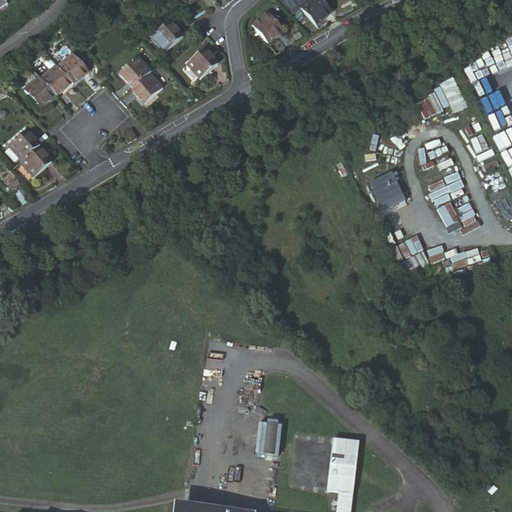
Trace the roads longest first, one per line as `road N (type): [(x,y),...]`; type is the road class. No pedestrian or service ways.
road 1 (residential): [(0,229),(238,92)]
road 2 (residential): [(238,92),(406,0)]
